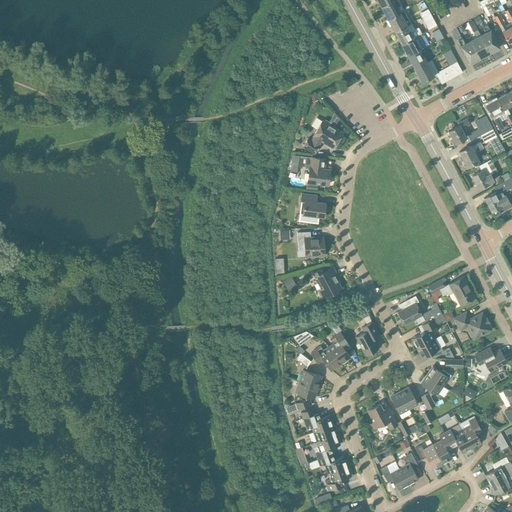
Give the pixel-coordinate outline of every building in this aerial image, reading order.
[(388,19),(404,10),(398,0),(394,0),(381,7),(388,19)] [(489,3),(488,4),(482,7),(487,16),(494,12),(489,3)] [(388,19),(395,32),(411,23),(404,10),(388,19)] [(428,26),(435,22),(430,13),(423,16),(428,26)] [(508,43),(511,40),(511,25),(506,29),(498,14),(494,17),(508,43)] [(479,16),(474,19),(477,25),(482,22),(479,16)] [(395,32),(402,44),(417,36),(421,33),(418,27),(414,29),(411,23),(395,32)] [(480,36),(489,53),(499,47),(487,24),(483,27),(486,33),(481,35),(480,36)] [(438,29),(432,33),(437,41),(443,37),(438,29)] [(480,36),(481,35),(477,29),(473,32),(476,38),(471,41),(480,58),(489,53),(480,36)] [(417,36),(402,44),(408,57),(420,50),(424,48),(421,42),(417,36)] [(443,37),(437,41),(439,45),(446,42),(443,37)] [(480,58),(471,41),(465,44),(462,38),(458,40),(470,63),(480,58)] [(450,49),(444,53),(448,58),(453,55),(450,49)] [(420,50),(408,57),(415,69),(431,60),(428,54),(424,56),(420,50)] [(441,84),(447,81),(441,70),(438,72),(431,60),(415,69),(422,82),(434,75),(436,74),(441,84)] [(456,62),(451,64),(457,75),(462,72),(456,62)] [(452,78),(457,75),(451,64),(446,67),(452,78)] [(446,67),(441,70),(447,81),(452,78),(446,67)] [(511,102),(507,93),(496,99),(504,113),(506,118),(506,119),(509,125),(511,123),(511,117),(507,107),(511,104),(511,102)] [(504,113),(496,99),(485,104),(490,113),(491,115),(499,130),(504,128),(498,116),(504,113)] [(485,116),(481,119),(488,131),(492,129),(485,116)] [(462,128),(469,124),(466,118),(458,123),(459,125),(448,131),(455,143),(466,137),(462,128)] [(303,146),(314,152),(319,145),(321,140),(334,148),(342,133),(322,121),(313,136),(314,136),(312,140),(308,138),(303,146)] [(501,139),(511,133),(511,129),(511,126),(498,132),(501,139)] [(471,140),(480,135),(482,135),(479,129),(468,135),(471,140)] [(482,135),(480,135),(484,143),(496,137),(492,129),(488,131),(482,135)] [(471,145),(468,147),(459,151),(467,166),(479,160),(475,153),(484,148),(480,142),(471,146),(471,145)] [(292,156),(290,171),(297,172),(298,165),(299,155),(293,154),(292,154),(292,156)] [(307,182),(318,184),(328,185),(330,169),(324,169),(325,159),(312,157),(310,167),(309,167),(307,182)] [(479,188),(488,183),(494,180),(491,174),(497,171),(490,159),(478,166),(481,171),(472,175),(479,188)] [(511,177),(494,187),(497,192),(495,193),(495,192),(484,198),(491,211),(501,205),(504,210),(511,206),(503,191),(509,189),(510,191),(511,190),(511,177)] [(302,201),(299,220),(319,223),(320,217),(324,217),(325,203),(316,202),(316,196),(302,194),(301,201),(302,201)] [(280,231),(281,236),(281,240),(290,239),(289,230),(280,231)] [(314,256),(315,257),(324,256),(323,237),(310,237),(310,231),(297,232),(298,250),(305,250),(305,256),(314,256)] [(322,298),(333,292),(341,288),(335,275),(337,274),(333,267),(322,273),(320,269),(313,273),(321,288),(318,290),(322,298)] [(281,282),(287,286),(291,281),(285,276),(281,282)] [(460,305),(475,298),(463,276),(449,284),(460,305)] [(445,286),(441,279),(429,286),(432,293),(445,286)] [(416,303),(418,301),(415,296),(399,304),(402,310),(397,312),(404,325),(415,319),(418,323),(425,320),(416,303)] [(450,310),(443,314),(447,322),(454,318),(453,318),(454,317),(450,310)] [(466,311),(457,316),(454,317),(453,318),(460,330),(467,327),(468,328),(472,329),(477,337),(492,330),(482,312),(470,319),(466,311)] [(442,314),(434,318),(437,324),(445,320),(442,314)] [(364,332),(356,337),(361,346),(365,355),(378,348),(372,336),(378,333),(372,322),(368,315),(363,318),(367,325),(366,325),(361,328),(364,332)] [(437,325),(434,318),(422,324),(425,331),(411,338),(417,348),(434,339),(429,329),(437,325)] [(335,320),(330,323),(335,333),(340,330),(335,320)] [(294,335),(297,343),(310,338),(307,330),(294,335)] [(347,342),(341,334),(340,332),(330,339),(333,343),(328,346),(341,364),(350,357),(342,346),(347,342)] [(439,349),(434,339),(417,348),(422,358),(431,353),(439,349)] [(296,343),(294,345),(302,353),(304,350),(296,343)] [(341,364),(328,346),(323,350),(320,346),(311,352),(318,363),(323,359),(331,370),(341,364)] [(448,347),(442,350),(446,357),(454,357),(448,347)] [(485,374),(490,371),(507,363),(500,349),(490,355),(487,349),(475,355),(480,365),(485,374)] [(300,353),(296,358),(307,366),(311,361),(300,353)] [(462,359),(462,360),(462,366),(471,367),(471,359),(462,359)] [(433,366),(427,375),(443,386),(449,377),(433,366)] [(299,381),(318,387),(321,376),(303,370),(299,381)] [(437,394),(443,386),(427,375),(421,383),(429,389),(437,394)] [(318,387),(299,381),(295,392),(314,398),(318,387)] [(462,383),(449,390),(462,399),(462,383)] [(504,411),(509,421),(511,419),(511,384),(510,386),(510,385),(508,386),(508,387),(503,390),(511,407),(504,411)] [(467,386),(463,393),(473,399),(477,391),(467,386)] [(400,392),(409,409),(418,404),(409,387),(400,392)] [(390,397),(399,414),(402,419),(411,414),(409,409),(400,392),(390,397)] [(421,397),(428,409),(435,406),(428,393),(421,397)] [(298,409),(302,408),(311,404),(309,398),(296,403),(298,409)] [(398,424),(391,410),(385,413),(380,403),(368,410),(371,417),(369,418),(374,428),(386,422),(390,429),(398,424)] [(311,427),(313,432),(333,425),(329,415),(317,419),(313,408),(301,412),(305,424),(306,428),(311,427)] [(427,424),(432,421),(426,410),(421,413),(427,424)] [(470,424),(462,429),(472,447),(481,442),(475,431),(480,428),(474,417),(468,421),(470,424)] [(398,424),(404,436),(409,433),(403,421),(398,424)] [(336,434),(333,425),(313,432),(317,441),(336,434)] [(417,428),(415,430),(418,436),(426,433),(422,426),(417,428)] [(472,447),(462,429),(452,434),(449,430),(445,432),(451,444),(456,441),(462,453),(472,447)] [(451,444),(445,432),(439,435),(442,439),(432,444),(442,463),(452,458),(446,447),(451,444)] [(409,441),(416,437),(414,433),(407,437),(409,441)] [(340,444),(336,434),(317,441),(318,446),(313,448),(315,453),(317,459),(330,454),(328,449),(340,444)] [(406,440),(399,444),(403,450),(409,446),(406,440)] [(415,448),(417,451),(421,459),(427,457),(433,468),(442,463),(432,444),(423,450),(420,445),(415,448)] [(400,468),(408,484),(418,479),(411,466),(417,463),(411,452),(405,455),(409,463),(400,468)] [(332,460),(330,454),(317,459),(320,465),(324,463),(328,473),(348,466),(344,456),(332,460)] [(379,455),(373,458),(376,463),(382,460),(379,455)] [(505,457),(504,458),(495,462),(498,467),(485,475),(490,485),(506,476),(511,472),(511,464),(510,461),(508,462),(505,457)] [(390,473),(386,465),(380,469),(386,479),(392,476),(399,490),(408,484),(400,468),(390,473)] [(325,480),(326,484),(328,490),(331,489),(345,484),(343,479),(351,476),(348,466),(328,473),(330,479),(325,480)] [(506,476),(490,485),(495,494),(509,487),(511,493),(511,492),(511,478),(508,481),(506,476)]
